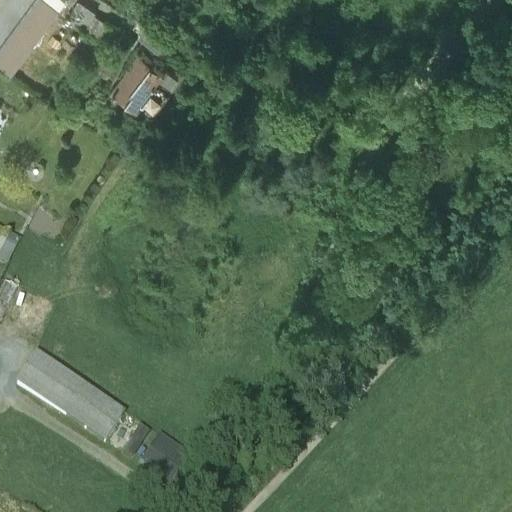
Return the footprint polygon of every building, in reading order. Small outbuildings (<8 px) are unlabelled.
[(57,10),(44,0),(36,0),(0,47),(0,65),(9,73),(57,10)] [(170,39),(146,24),(139,35),(162,50),(170,39)] [(176,82),(138,54),(111,92),(149,120),(176,82)] [(0,253),(0,261),(8,265),(16,245),(5,241),(0,253)] [(0,324),(17,287),(5,281),(0,292),(0,324)] [(123,414),(37,354),(18,382),(104,442),(123,414)] [(190,454),(158,433),(137,464),(169,485),(190,454)]
